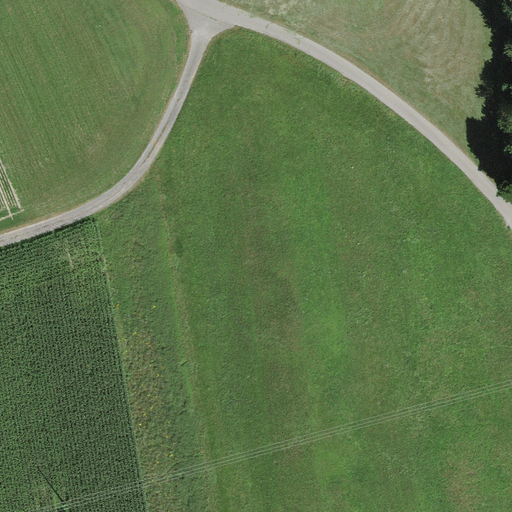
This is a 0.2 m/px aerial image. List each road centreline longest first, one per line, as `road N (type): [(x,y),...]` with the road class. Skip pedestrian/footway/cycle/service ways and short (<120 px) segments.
road 1 (residential): [(195,0),(347,67),(453,149),(511,216)]
road 2 (track): [(201,3),(187,69),(132,176),(76,214),(0,238)]
